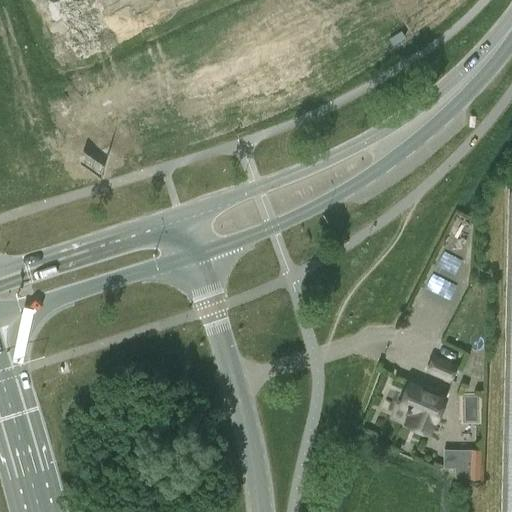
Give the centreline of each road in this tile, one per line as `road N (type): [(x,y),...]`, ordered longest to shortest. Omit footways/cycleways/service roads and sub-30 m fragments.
road 1 (tertiary): [(511,13),(413,111),(318,164),(179,215)]
road 2 (tertiary): [(190,255),(323,204),(467,94),(511,38)]
road 3 (unclassified): [(263,511),(259,471),(190,255)]
road 4 (tertiary): [(0,316),(190,255)]
road 5 (tertiary): [(179,215),(0,276)]
road 6 (residential): [(180,120),(344,54)]
road 7 (primary): [(39,511),(0,366)]
